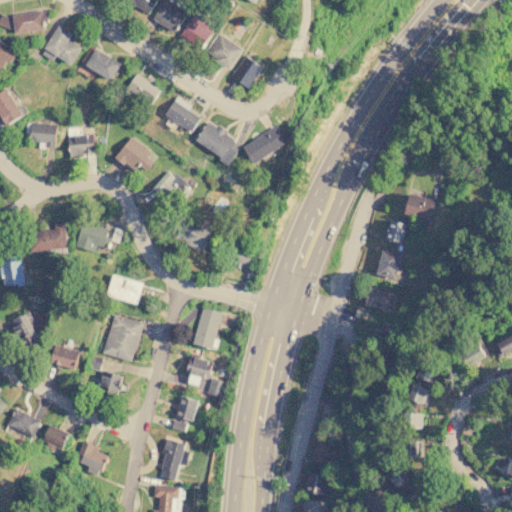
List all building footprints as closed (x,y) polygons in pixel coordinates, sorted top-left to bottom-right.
[(127,0),(158,0),(149,14),(127,0)] [(154,17),(164,0),(169,0),(188,12),(176,31),(154,17)] [(16,32),(13,14),(43,10),(45,28),(16,32)] [(180,37),(197,11),(216,23),(199,49),(180,37)] [(0,17),(0,24),(9,29),(14,19),(2,13),(0,17)] [(59,24),(73,34),(70,39),(82,48),(71,64),(56,54),(52,60),(40,52),(59,24)] [(220,33),(244,49),(231,70),(206,54),(220,33)] [(0,38),(17,50),(9,62),(7,60),(0,70),(0,38)] [(86,64),(98,47),(122,64),(110,80),(86,64)] [(232,77),(246,55),(264,66),(250,88),(232,77)] [(136,74),(159,90),(151,103),(127,88),(136,74)] [(0,92),(5,89),(23,114),(8,125),(0,113),(0,92)] [(166,114),(178,96),(192,105),(190,109),(201,116),(192,130),(166,114)] [(197,140),(224,155),(222,159),(230,164),(238,150),(232,146),(236,138),(227,133),(229,130),(218,124),(217,126),(208,121),(197,140)] [(32,122),(56,124),(54,146),(30,144),(32,122)] [(255,162),(243,144),(276,123),(288,141),(255,162)] [(67,128),(70,154),(96,151),(94,133),(82,135),(82,126),(67,128)] [(116,156),(137,171),(141,165),(148,171),(155,162),(147,157),(151,151),(131,136),(116,156)] [(169,172),(174,177),(177,174),(188,183),(185,186),(191,191),(179,203),(164,189),(160,195),(153,189),(169,172)] [(435,200),(409,192),(404,213),(417,217),(416,223),(428,226),(435,200)] [(185,219),(211,232),(202,251),(176,238),(185,219)] [(402,243),(407,224),(390,219),(385,239),(402,243)] [(29,232),(55,230),(54,223),(65,222),(68,254),(52,255),(52,250),(31,251),(29,232)] [(75,245),(82,222),(113,231),(114,227),(123,230),(120,244),(111,241),(108,249),(98,246),(96,253),(75,247),(75,245)] [(234,244),(254,250),(248,268),(229,262),(234,244)] [(396,278),(401,254),(381,250),(376,274),(396,278)] [(1,258),(20,255),(24,282),(5,285),(1,258)] [(106,296),(112,274),(144,283),(138,305),(106,296)] [(396,293),(369,287),(364,305),(392,312),(396,293)] [(192,343),(203,306),(222,312),(212,349),(192,343)] [(10,320),(23,312),(40,342),(26,350),(10,320)] [(102,354),(113,314),(143,323),(132,363),(102,354)] [(377,336),(390,342),(397,328),(384,322),(377,336)] [(503,354),(511,349),(511,334),(497,343),(503,354)] [(49,361),(54,345),(79,352),(74,369),(49,361)] [(485,357),(479,345),(457,355),(462,367),(485,357)] [(85,367),(88,355),(102,359),(99,371),(85,367)] [(195,357),(193,365),(189,364),(187,373),(190,374),(188,383),(200,386),(202,378),(209,380),(212,370),(207,369),(209,361),(195,357)] [(416,376),(432,382),(436,369),(421,363),(416,376)] [(99,391),(105,371),(122,376),(116,396),(99,391)] [(207,391),(212,378),(226,382),(222,396),(207,391)] [(429,404),(432,389),(411,385),(408,400),(429,404)] [(0,396),(8,404),(0,412),(0,396)] [(174,417),(180,396),(198,401),(192,422),(174,417)] [(7,424),(14,408),(41,420),(33,436),(7,424)] [(422,413),(405,413),(404,427),(422,428),(422,413)] [(170,427),(173,418),(188,423),(185,431),(170,427)] [(50,424),(69,434),(58,455),(44,448),(47,442),(43,439),(50,424)] [(162,476),(164,469),(161,468),(165,452),(163,451),(167,438),(186,444),(184,450),(189,452),(185,465),(180,464),(175,480),(162,476)] [(74,460),(83,441),(98,448),(97,451),(107,456),(97,478),(86,473),(89,467),(74,460)] [(311,461),(329,465),(334,445),(316,441),(311,461)] [(391,471),(395,487),(411,483),(407,467),(391,471)] [(307,473),(306,493),(326,494),(327,474),(307,473)] [(154,485),(185,488),(184,499),(182,498),(180,511),(151,511),(152,509),(158,510),(159,496),(153,495),(154,485)] [(303,511),(327,511),(327,500),(303,500),(303,511)]
